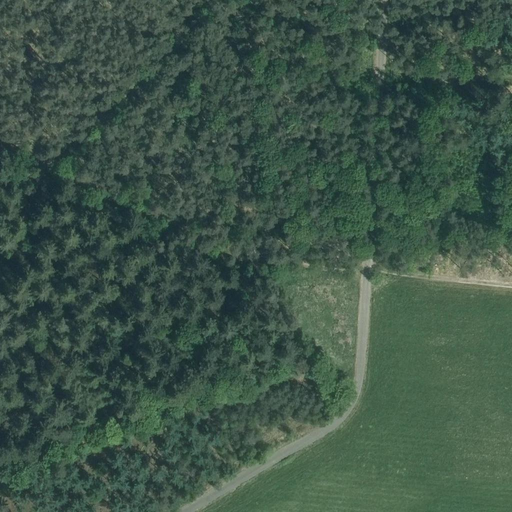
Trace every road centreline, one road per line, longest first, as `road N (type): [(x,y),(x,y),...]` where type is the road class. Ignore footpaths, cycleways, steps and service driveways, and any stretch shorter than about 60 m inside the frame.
road 1 (unclassified): [(185,511),(336,421),(357,393),(384,0)]
road 2 (unknown): [(367,273),(511,286)]
